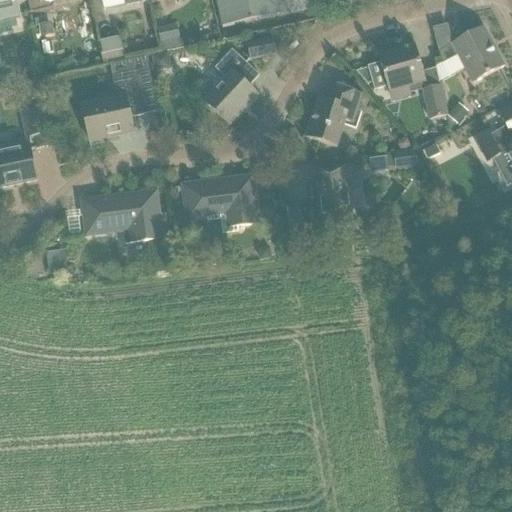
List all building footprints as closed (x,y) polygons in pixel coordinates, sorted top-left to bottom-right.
[(0,0),(0,21),(18,18),(15,5),(15,3),(14,0),(0,0)] [(26,0),(30,13),(51,8),(49,0),(26,0)] [(216,0),(222,29),(326,7),(324,0),(216,0)] [(52,33),(50,24),(38,26),(40,35),(52,33)] [(157,29),(162,51),(180,48),(175,25),(157,29)] [(457,56),(472,85),(504,68),(483,29),(438,53),(440,64),(457,56)] [(99,42),(103,64),(124,59),(119,37),(99,42)] [(246,45),(250,61),(278,53),(274,38),(246,45)] [(425,83),(422,73),(420,66),(415,47),(378,57),(380,64),(367,68),(368,69),(356,72),(367,86),(372,85),(374,92),(387,88),(387,89),(388,94),(406,89),(425,83)] [(204,103),(214,113),(229,127),(257,97),(248,89),(259,77),(232,51),(214,70),(225,80),(204,103)] [(167,54),(152,58),(155,73),(170,70),(167,54)] [(117,97),(81,105),(85,124),(89,143),(110,139),(109,136),(133,131),(130,119),(146,116),(143,102),(142,96),(154,93),(146,56),(128,59),(133,81),(121,83),(124,96),(117,97)] [(356,113),(362,96),(330,86),(325,102),(318,99),(305,139),(336,149),(344,126),(355,130),(361,115),(356,113)] [(447,118),(440,88),(423,92),(430,122),(447,118)] [(0,189),(37,182),(31,152),(51,148),(42,107),(20,112),(24,127),(30,126),(33,138),(26,139),(27,141),(11,144),(13,152),(0,154),(0,189)] [(479,142),(490,163),(493,162),(507,189),(511,185),(511,109),(501,116),(508,129),(493,137),(492,135),(479,142)] [(398,143),(397,148),(400,152),(405,153),(409,151),(410,146),(407,142),(402,141),(398,143)] [(395,155),(396,170),(416,167),(415,153),(395,155)] [(387,171),(386,159),(370,161),(371,173),(387,171)] [(353,229),(347,182),(352,182),(350,167),(322,171),(324,184),(316,185),(322,233),(353,229)] [(184,188),(186,207),(188,221),(206,218),(207,222),(220,220),(222,233),(243,231),(243,228),(257,226),(252,180),(184,188)] [(86,223),(87,238),(128,234),(129,245),(147,243),(151,274),(170,272),(166,241),(161,241),(155,195),(103,201),(106,221),(86,223)] [(268,249),(257,250),(259,261),(269,260),(268,249)]
